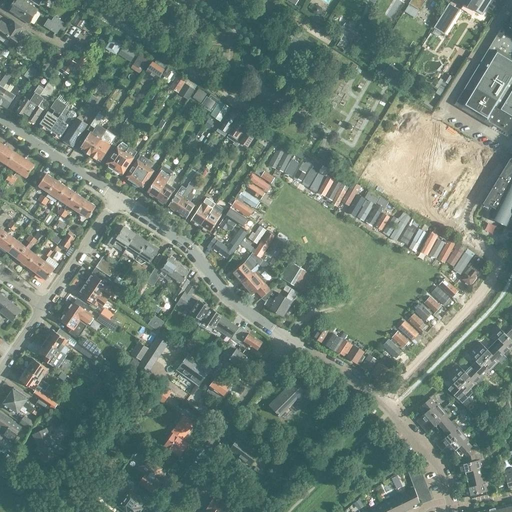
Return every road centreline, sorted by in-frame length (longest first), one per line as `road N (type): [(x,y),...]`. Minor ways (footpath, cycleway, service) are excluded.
road 1 (residential): [(454,508),(436,461),(391,408),(287,339)]
road 2 (residential): [(287,339),(224,293),(186,244),(116,200)]
road 3 (unclassified): [(162,511),(287,339)]
road 4 (residential): [(116,200),(0,124)]
road 5 (residential): [(40,310),(116,200)]
